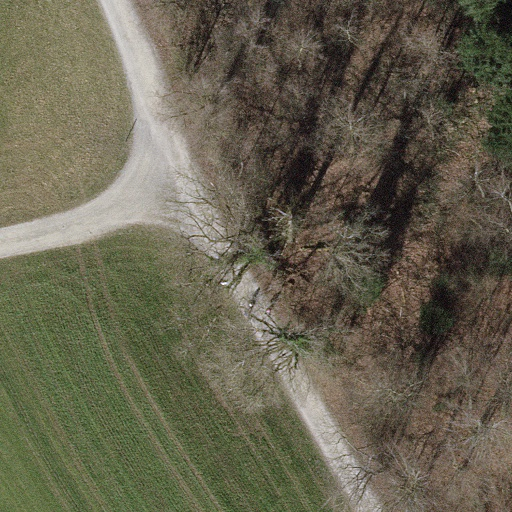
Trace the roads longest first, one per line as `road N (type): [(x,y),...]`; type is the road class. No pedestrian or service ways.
road 1 (track): [(374,511),(199,197),(117,0)]
road 2 (track): [(199,197),(0,242)]
